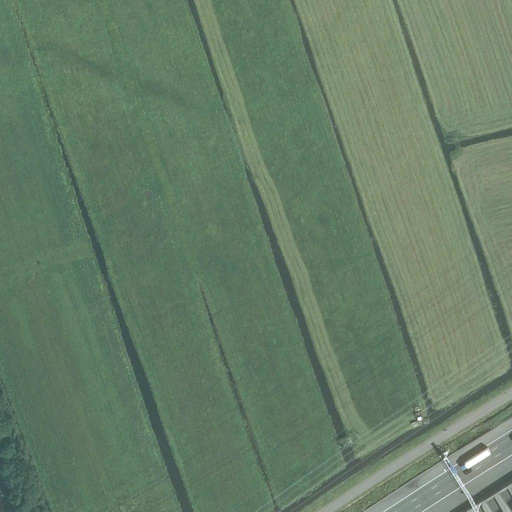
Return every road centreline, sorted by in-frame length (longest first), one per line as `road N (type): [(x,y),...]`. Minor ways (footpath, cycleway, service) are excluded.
road 1 (unclassified): [(511,396),(329,511)]
road 2 (motorway): [(511,443),(408,511)]
